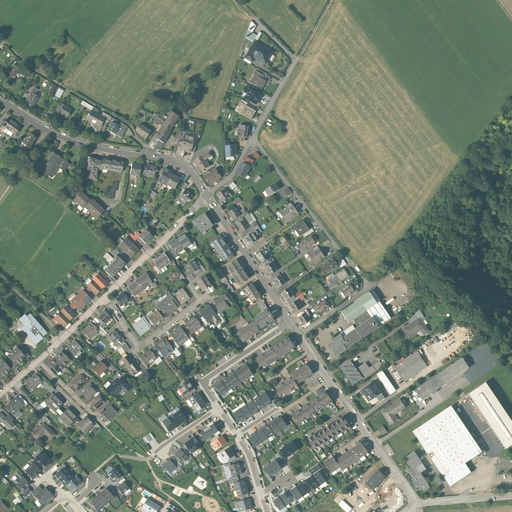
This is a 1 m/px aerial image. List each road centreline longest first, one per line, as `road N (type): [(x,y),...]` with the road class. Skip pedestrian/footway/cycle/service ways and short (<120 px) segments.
road 1 (residential): [(403,511),(415,501),(291,320)]
road 2 (residential): [(206,195),(176,161),(63,136),(0,98)]
road 3 (residential): [(206,195),(229,178),(294,61)]
road 4 (residential): [(291,320),(206,195)]
road 5 (residential): [(103,298),(206,195)]
road 6 (residential): [(291,320),(204,380),(218,408)]
